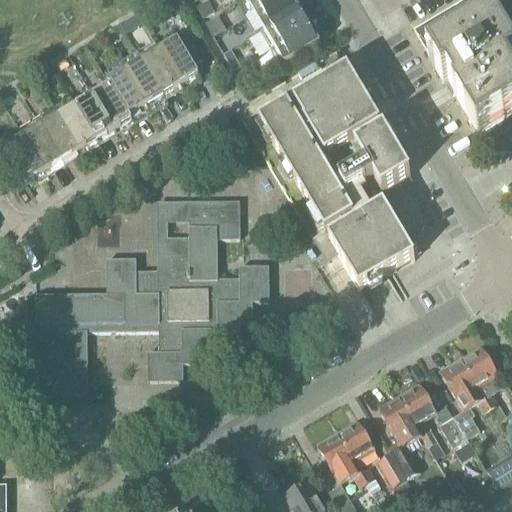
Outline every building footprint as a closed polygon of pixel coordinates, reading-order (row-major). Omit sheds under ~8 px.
[(243,0),(244,0),(254,17),(282,0),(243,0)] [(282,0),(254,17),(264,35),(299,13),(291,0),(282,0)] [(511,0),(470,0),(414,34),(430,60),(428,61),(444,87),(444,88),(446,86),(447,86),(478,138),(478,139),(511,118),(511,0)] [(197,11),(203,23),(214,16),(208,5),(197,11)] [(300,15),(299,13),(264,35),(260,37),(270,54),(310,31),(306,24),(310,21),(305,12),(300,15)] [(135,19),(121,28),(126,38),(141,29),(135,19)] [(206,28),(212,38),(221,32),(215,22),(206,28)] [(320,49),(310,31),(270,54),(280,71),(284,68),(285,70),(320,49)] [(178,45),(160,55),(181,91),(199,80),(194,71),(204,65),(192,44),(181,50),(178,45)] [(242,69),(232,52),(224,57),(235,74),(242,69)] [(160,55),(143,65),(164,101),(181,91),(160,55)] [(266,100),(237,117),(238,118),(269,170),(314,246),(326,239),(337,257),(338,258),(339,261),(360,296),(361,295),(362,295),(369,291),(368,290),(362,294),(359,289),(376,279),(383,275),(386,280),(380,284),(387,280),(388,279),(392,277),(393,276),(415,263),(384,211),(381,213),(382,213),(380,215),(373,203),(382,197),(382,198),(411,181),(384,137),(383,138),(379,131),(380,130),(348,75),(347,76),(337,60),(336,59),(303,78),(266,100)] [(52,71),(56,78),(70,70),(66,63),(52,71)] [(143,65),(126,76),(147,111),(164,101),(143,65)] [(283,81),(290,77),(286,70),(279,74),(283,81)] [(235,76),(240,84),(248,80),(242,71),(235,76)] [(108,86),(111,90),(129,121),(147,111),(126,76),(108,86)] [(132,126),(129,121),(111,90),(93,101),(114,136),(132,126)] [(2,101),(7,109),(17,103),(11,95),(2,101)] [(114,136),(93,101),(76,111),(97,146),(114,136)] [(97,146),(76,111),(59,121),(80,157),(97,146)] [(80,157),(59,121),(42,131),(63,167),(80,157)] [(63,167),(42,131),(24,141),(45,177),(63,167)] [(45,177),(24,141),(6,152),(27,188),(45,177)] [(24,342),(11,342),(12,384),(19,384),(19,400),(36,399),(36,401),(71,400),(71,399),(87,399),(87,371),(88,371),(88,337),(158,336),(158,356),(147,356),(148,387),(183,387),(183,370),(212,369),(211,336),(253,336),(253,307),(269,307),(269,271),(239,272),(239,283),(218,283),(217,244),(240,244),(240,206),(189,207),(189,227),(189,243),(168,243),(167,243),(167,276),(158,276),(136,276),(136,264),(107,265),(107,266),(108,266),(108,299),(107,299),(107,300),(98,300),(98,299),(97,299),(97,300),(72,301),(72,300),(71,300),(71,301),(38,301),(38,300),(36,300),(37,329),(24,329),(24,342)] [(464,363),(461,365),(490,413),(498,409),(492,399),(504,391),(498,380),(482,353),(472,358),(470,356),(462,361),(464,363)] [(490,413),(461,365),(458,366),(457,364),(448,369),(450,372),(441,377),(463,415),(453,420),(470,448),(476,458),(488,450),(479,435),(472,423),(475,420),(470,411),(477,407),(483,418),(490,413)] [(402,400),(399,402),(423,442),(425,441),(418,429),(437,418),(420,389),(409,396),(408,394),(401,398),(402,400)] [(379,414),(395,442),(402,453),(393,458),(409,485),(422,477),(407,452),(422,443),(423,442),(399,402),(396,404),(394,402),(386,406),(387,408),(379,414)] [(470,448),(453,420),(439,429),(455,457),(470,448)] [(339,437),(337,439),(354,467),(375,455),(358,426),(348,432),(347,430),(338,435),(339,437)] [(432,437),(422,443),(429,455),(439,449),(432,437)] [(354,467),(337,439),(334,441),(333,439),(325,443),(326,445),(317,451),(333,479),(354,467)] [(409,485),(393,458),(377,468),(393,494),(396,492),(407,485),(409,485)] [(498,493),(511,484),(511,465),(489,479),(498,493)] [(369,473),(360,478),(367,489),(375,484),(369,473)] [(367,489),(360,478),(353,483),(359,493),(358,494),(367,511),(377,506),(367,489)] [(320,511),(306,488),(284,501),(290,511),(320,511)] [(354,511),(341,489),(327,498),(335,511),(354,511)] [(224,511),(249,511),(258,507),(252,497),(224,511)]
